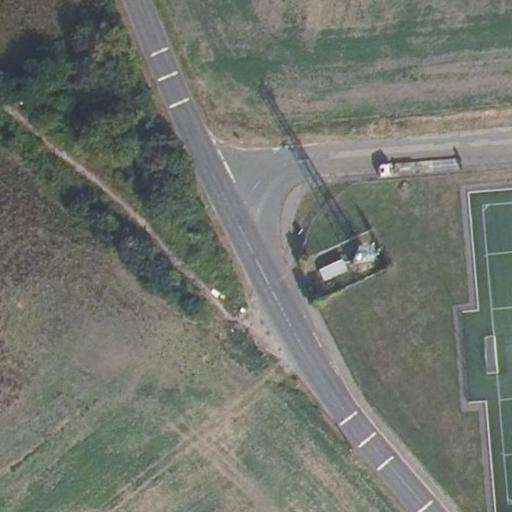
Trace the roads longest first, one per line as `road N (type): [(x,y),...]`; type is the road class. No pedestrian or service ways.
road 1 (tertiary): [(216,184),(287,323),(425,511)]
road 2 (residential): [(511,143),(291,161),(216,184)]
road 3 (tertiary): [(144,0),(216,184)]
